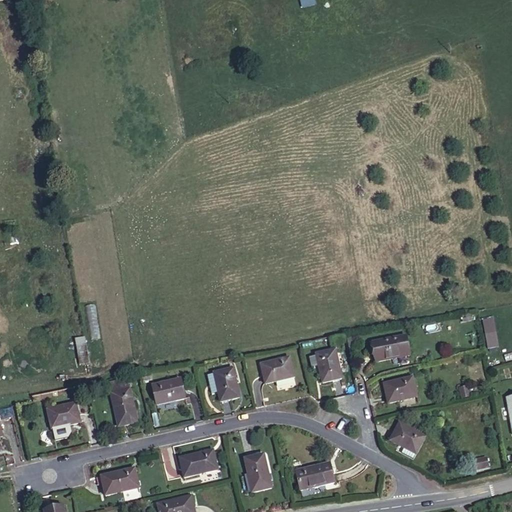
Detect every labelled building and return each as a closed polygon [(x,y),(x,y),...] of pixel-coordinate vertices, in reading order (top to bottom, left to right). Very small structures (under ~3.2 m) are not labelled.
[(485,349),(497,347),(494,316),(482,317),(485,349)] [(470,324),(470,352),(482,352),(481,324),(470,324)] [(76,354),(86,354),(85,336),(75,337),(76,354)] [(397,338),(366,343),(370,363),(401,357),(397,338)] [(330,352),(310,356),(316,382),(335,378),(330,352)] [(285,361),(256,367),(261,387),(289,380),(285,361)] [(230,373),(212,376),(216,396),(218,405),(236,401),(230,373)] [(216,396),(212,376),(205,378),(209,397),(216,396)] [(412,380),(382,385),(385,403),(415,398),(412,380)] [(181,384),(150,390),(154,411),(185,404),(181,384)] [(126,393),(108,397),(114,425),(132,421),(126,393)] [(80,405),(50,411),(54,431),(85,424),(80,405)] [(404,424),(393,438),(405,446),(415,454),(426,440),(404,424)] [(415,454),(405,446),(401,451),(411,459),(415,454)] [(262,454),(241,459),(247,491),(269,486),(262,454)] [(207,455),(177,460),(181,481),(210,475),(207,455)] [(304,489),(335,483),(331,463),(300,469),(304,489)] [(133,473),(101,480),(105,499),(137,493),(133,473)] [(187,511),(185,499),(150,506),(151,511),(187,511)]
